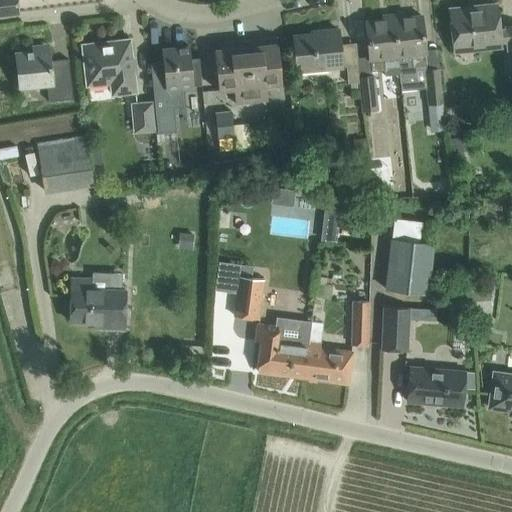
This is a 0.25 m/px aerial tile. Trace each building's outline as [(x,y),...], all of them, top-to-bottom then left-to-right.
[(0,0),(0,15),(18,13),(16,0),(0,0)] [(506,42),(510,78),(511,77),(511,26),(505,27),(505,30),(499,30),(496,4),(478,6),(478,11),(450,14),(453,47),(506,42)] [(421,16),(393,18),(399,74),(414,73),(413,67),(426,65),(424,53),(425,53),(421,16)] [(399,74),(393,18),(365,21),(369,59),(370,59),(371,71),(384,70),(384,76),(399,74)] [(293,36),(297,72),(341,67),(340,49),(337,29),(320,31),(320,33),(293,36)] [(245,40),(213,44),(218,91),(233,89),(235,104),(267,101),(266,86),(281,85),(277,43),(276,37),(245,40)] [(82,45),(87,85),(111,82),(112,94),(135,91),(129,40),(82,45)] [(201,85),(198,57),(190,58),(189,46),(161,49),(164,74),(151,76),(156,134),(176,132),(174,107),(182,106),(181,87),(193,86),(201,85)] [(15,53),(19,89),(46,86),(48,102),(72,99),(68,59),(50,61),(49,49),(15,53)] [(347,83),(359,82),(359,77),(358,64),(346,65),(347,83)] [(425,70),(428,104),(442,103),(439,69),(425,70)] [(359,77),(359,82),(362,111),(376,110),(373,76),(359,77)] [(153,101),(130,103),(133,134),(155,132),(153,101)] [(214,113),(217,138),(233,136),(231,112),(214,113)] [(37,144),(43,182),(45,191),(64,188),(91,184),(84,137),(57,141),(37,144)] [(295,149),(206,164),(207,175),(296,160),(295,149)] [(464,158),(456,158),(457,167),(465,167),(464,158)] [(450,179),(437,180),(439,194),(452,193),(450,179)] [(343,239),(367,240),(367,227),(343,226),(343,239)] [(392,239),(385,289),(427,294),(433,244),(419,242),(392,239)] [(239,276),(234,316),(258,319),(262,279),(239,276)] [(71,277),(71,288),(70,322),(107,323),(106,328),(123,329),(125,290),(91,289),(92,278),(71,277)] [(488,288),(469,290),(471,308),(489,307),(487,290),(488,288)] [(469,290),(449,292),(451,310),(471,308),(469,290)] [(351,345),(368,345),(369,301),(352,301),(351,345)] [(382,349),(406,351),(408,308),(384,307),(382,349)] [(276,317),(275,326),(258,324),(256,341),(261,342),(257,371),(304,377),(308,347),(311,321),(276,317)] [(308,347),(304,377),(348,383),(352,352),(308,347)] [(435,402),(435,403),(462,406),(465,372),(409,367),(406,401),(426,403),(426,401),(435,402)] [(510,411),(509,415),(511,415),(511,372),(494,370),(489,408),(510,411)]
